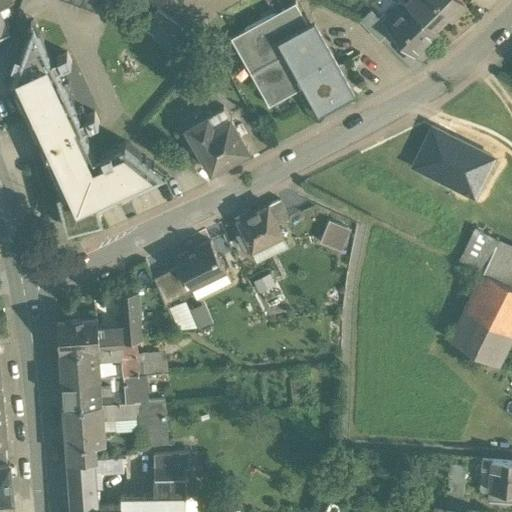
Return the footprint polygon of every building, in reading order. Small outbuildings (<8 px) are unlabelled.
[(96,0),(60,0),(93,12),(96,0)] [(402,0),(407,5),(408,4),(435,31),(438,28),(436,26),(447,15),(450,18),(465,4),(460,0),(402,0)] [(295,2),(231,38),(251,73),(285,54),(278,41),(308,24),(295,2)] [(387,25),(386,26),(390,29),(413,53),(435,31),(408,4),(407,5),(387,25)] [(385,22),(371,8),(360,20),(379,39),(390,29),(386,26),(387,25),(384,23),(385,22)] [(189,32),(158,10),(143,30),(173,53),(189,32)] [(1,14),(0,14),(0,38),(10,34),(1,14)] [(285,54),(251,73),(269,106),(303,86),(318,112),(355,92),(314,20),(308,24),(278,41),(285,54)] [(39,31),(27,36),(26,36),(19,57),(15,55),(11,67),(15,69),(10,83),(14,81),(18,90),(14,92),(21,106),(27,103),(35,120),(28,123),(35,137),(39,135),(43,144),(39,146),(46,160),(52,157),(56,165),(49,168),(56,182),(63,179),(66,187),(60,190),(61,193),(57,194),(67,229),(88,223),(101,219),(100,213),(99,206),(117,198),(115,194),(124,190),(126,194),(156,179),(150,165),(154,163),(125,141),(96,154),(84,128),(88,126),(89,127),(99,122),(95,112),(82,118),(59,68),(71,62),(67,52),(57,57),(57,58),(53,60),(39,30),(38,30),(39,31)] [(223,106),(186,127),(210,169),(247,148),(223,106)] [(414,164),(474,194),(493,156),(433,126),(414,164)] [(280,198),(268,204),(278,223),(289,217),(280,198)] [(268,204),(252,212),(250,208),(236,215),(238,219),(237,219),(242,231),(237,234),(244,248),(250,245),(252,250),(283,234),(278,223),(268,204)] [(352,228),(331,220),(323,239),(344,248),(352,228)] [(498,239),(475,229),(461,260),(482,271),(492,249),(494,250),(496,245),(498,239)] [(210,239),(176,257),(179,264),(191,287),(210,278),(210,279),(226,271),(210,239)] [(511,252),(496,245),(494,250),(492,249),(482,271),(511,283),(511,252)] [(179,264),(154,277),(165,303),(180,295),(179,293),(191,287),(179,264)] [(511,283),(482,271),(449,338),(496,363),(511,331),(511,283)] [(137,291),(118,293),(121,323),(122,342),(134,340),(141,339),(137,291)] [(182,331),(214,318),(207,300),(191,307),(187,298),(171,305),(182,331)] [(97,315),(57,318),(59,352),(95,346),(120,342),(122,342),(121,323),(98,325),(97,315)] [(122,342),(120,342),(122,358),(123,374),(138,373),(139,373),(138,371),(137,371),(134,340),(122,342)] [(122,358),(120,342),(95,346),(96,357),(109,356),(109,359),(122,358)] [(95,346),(59,352),(61,379),(97,376),(96,357),(95,346)] [(168,370),(167,350),(142,351),(142,371),(168,370)] [(109,356),(96,357),(97,376),(123,374),(122,358),(109,359),(109,356)] [(138,373),(123,374),(126,401),(132,401),(136,400),(140,400),(138,373)] [(97,376),(61,379),(63,405),(99,403),(115,402),(115,393),(99,394),(97,376)] [(140,400),(136,400),(137,405),(139,444),(167,442),(164,399),(140,400)] [(115,402),(99,403),(100,409),(105,409),(111,414),(132,412),(132,405),(132,401),(126,401),(115,402)] [(99,403),(63,405),(67,459),(94,458),(93,441),(102,441),(100,409),(99,403)] [(189,450),(154,453),(154,496),(155,496),(186,495),(185,466),(190,466),(189,450)] [(511,458),(481,456),(481,461),(481,468),(491,469),(489,489),(511,491),(511,458)] [(94,458),(67,459),(70,506),(98,504),(97,489),(96,489),(94,458)] [(99,458),(99,471),(123,471),(123,458),(99,458)] [(465,465),(450,463),(445,509),(458,511),(467,511),(468,498),(462,497),(465,465)] [(9,464),(0,464),(0,500),(13,499),(9,464)] [(511,491),(489,489),(488,501),(511,502),(511,491)] [(154,496),(121,496),(122,505),(98,505),(98,504),(70,506),(70,511),(186,511),(186,495),(155,496),(154,496)] [(198,511),(198,495),(186,495),(186,511),(198,511)]
